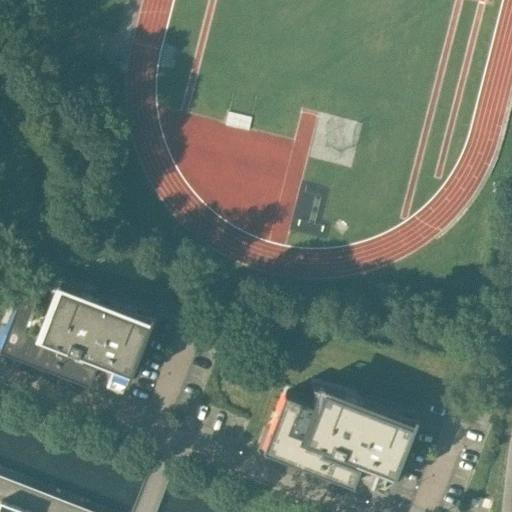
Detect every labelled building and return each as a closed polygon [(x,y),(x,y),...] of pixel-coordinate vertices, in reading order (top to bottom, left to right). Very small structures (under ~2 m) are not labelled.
[(7,326),(0,344),(0,345),(90,380),(98,361),(96,361),(98,356),(114,362),(107,378),(110,379),(112,372),(129,379),(155,312),(156,312),(156,311),(118,300),(116,306),(81,292),(82,290),(51,281),(50,282),(61,285),(55,301),(22,288),(14,310),(21,312),(15,329),(7,326)] [(271,428),(264,448),(354,483),(362,463),(360,463),(362,458),(378,464),(371,481),(374,482),(376,475),(393,481),(419,414),(420,415),(420,413),(382,402),(380,408),(345,394),(345,392),(315,383),(314,384),(325,387),(319,403),(286,391),(278,412),(285,415),(279,431),(271,428)] [(471,401),(484,407),(489,396),(475,390),(471,401)] [(0,473),(0,511),(13,511),(24,483),(0,473)] [(24,483),(13,511),(46,511),(53,494),(24,483)] [(79,511),(82,506),(53,494),(46,511),(79,511)]
